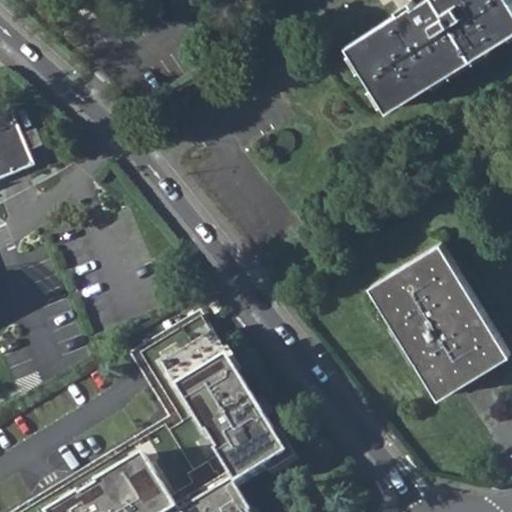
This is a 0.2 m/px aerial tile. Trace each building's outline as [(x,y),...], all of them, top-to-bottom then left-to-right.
[(511,0),(418,0),(348,43),(389,109),(511,32),(511,0)] [(0,181),(36,166),(14,114),(0,119),(0,181)] [(372,284),(441,397),(469,380),(458,362),(470,355),(481,373),(511,354),(443,241),(372,284)] [(214,298),(204,304),(209,313),(220,307),(214,298)] [(202,305),(131,350),(145,371),(154,386),(224,341),(217,329),(202,305)] [(171,412),(9,511),(158,511),(178,500),(183,507),(186,511),(258,511),(240,483),(292,450),(224,341),(154,386),(171,412)] [(458,362),(469,380),(481,373),(470,355),(458,362)]
